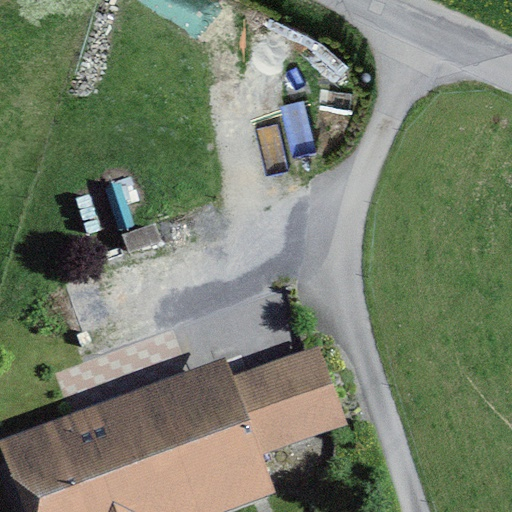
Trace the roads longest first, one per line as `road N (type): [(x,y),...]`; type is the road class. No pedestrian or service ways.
road 1 (track): [(407,511),(340,303),(337,246),(359,160),(423,25)]
road 2 (unclassified): [(370,0),(511,67)]
